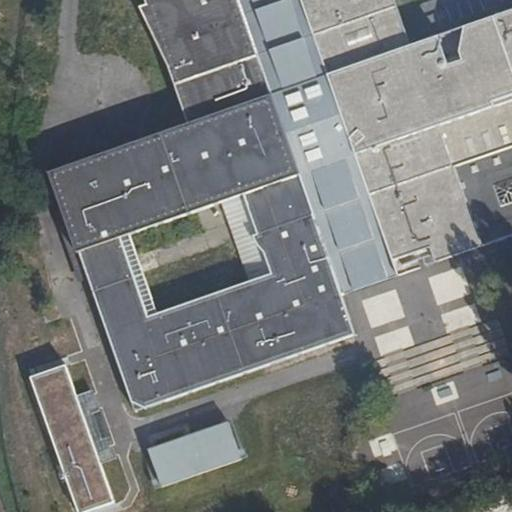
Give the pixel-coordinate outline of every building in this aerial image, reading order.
[(482,242),(511,231),(511,8),(412,43),(396,0),(146,0),(161,39),(189,121),(139,138),(51,168),(77,242),(87,246),(98,269),(90,274),(99,298),(133,396),(147,402),(356,329),(342,289),(315,212),(370,192),(395,267),(418,259),(415,249),(430,244),(477,229),(482,242)] [(315,212),(342,289),(397,270),(395,267),(370,192),(315,212)] [(435,259),(482,242),(477,229),(430,244),(435,259)] [(395,267),(397,270),(420,263),(418,259),(395,267)] [(169,485),(251,458),(238,419),(156,446),(169,485)]
